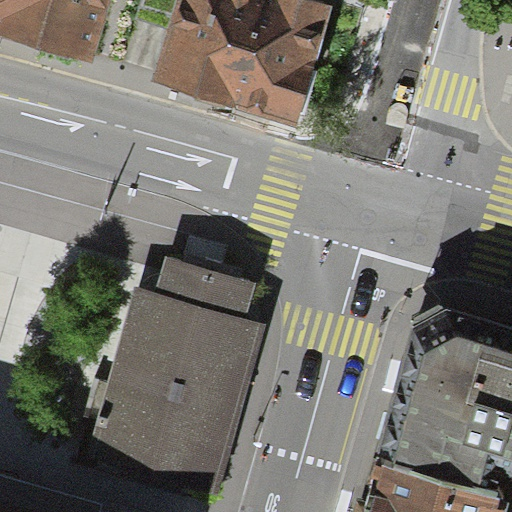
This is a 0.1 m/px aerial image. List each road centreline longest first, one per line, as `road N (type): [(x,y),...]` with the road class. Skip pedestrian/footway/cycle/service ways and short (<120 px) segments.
road 1 (residential): [(377,206),(0,100)]
road 2 (residential): [(377,206),(284,511)]
road 3 (residential): [(436,0),(377,206)]
road 4 (residential): [(511,239),(377,206)]
